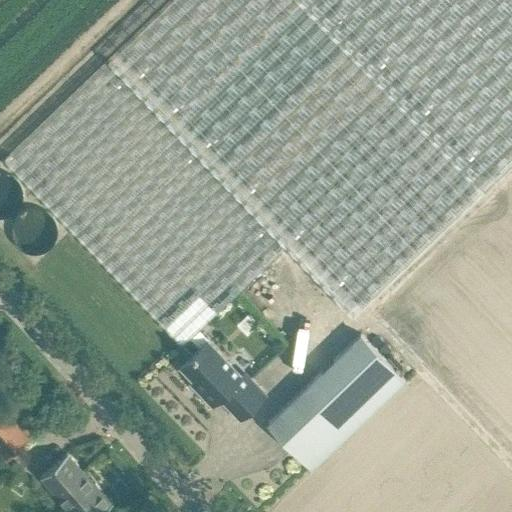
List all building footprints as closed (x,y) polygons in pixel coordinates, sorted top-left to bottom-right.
[(511,160),(511,0),(169,0),(109,58),(4,158),(182,343),(286,243),(353,313),(511,160)] [(268,420),(312,467),(405,378),(361,332),(268,420)] [(207,338),(181,363),(194,377),(194,381),(201,388),(200,389),(212,403),(220,395),(240,416),(265,393),(247,374),(241,374),(207,338)] [(4,408),(0,411),(0,447),(5,443),(12,451),(28,436),(4,408)] [(100,511),(112,502),(85,470),(84,471),(67,451),(43,472),(44,473),(60,492),(57,494),(72,511),(100,511)] [(462,511),(511,511),(511,498),(494,480),(462,511)]
